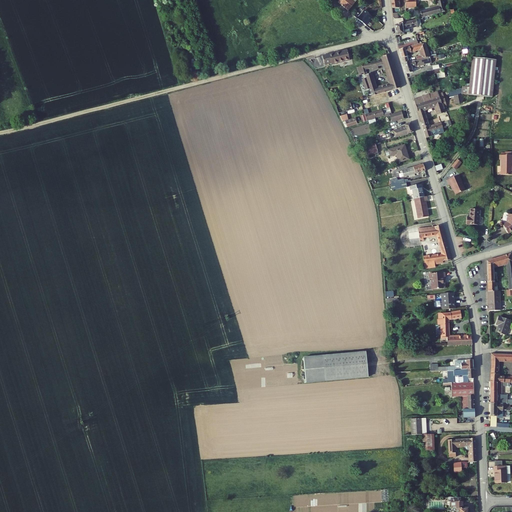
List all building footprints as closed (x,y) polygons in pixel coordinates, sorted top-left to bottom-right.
[(341,0),(339,3),(349,12),(356,4),(350,0),(341,0)] [(424,12),(425,20),(449,15),(446,1),(440,3),(441,10),(424,12)] [(358,19),(367,26),(373,18),(366,10),(358,19)] [(418,21),(397,25),(397,36),(405,35),(405,31),(420,29),(418,21)] [(423,44),(401,50),(404,58),(408,57),(408,56),(410,55),(409,53),(414,52),(416,61),(421,60),(420,55),(422,54),(421,51),(425,50),(423,44)] [(350,61),(348,51),(323,57),(325,66),(331,64),(332,65),(350,61)] [(362,67),(363,70),(371,68),(372,70),(375,69),(375,67),(384,65),(393,63),(390,55),(383,57),(384,61),(362,67)] [(433,58),(421,60),(416,61),(410,62),(405,63),(408,75),(414,74),(413,69),(434,65),(433,58)] [(497,60),(473,58),(470,95),(493,97),(497,60)] [(190,61),(177,65),(181,74),(193,70),(190,61)] [(394,66),(386,69),(388,77),(397,74),(394,66)] [(370,91),(373,97),(387,92),(400,88),(401,88),(398,78),(389,81),(391,85),(377,90),(370,72),(364,74),(365,77),(362,78),(367,92),(370,91)] [(415,98),(422,120),(427,118),(424,109),(437,105),(440,113),(445,111),(439,91),(415,98)] [(455,104),(463,103),(462,94),(454,95),(455,104)] [(367,115),(369,122),(394,114),(392,108),(391,105),(388,105),(389,109),(367,115)] [(391,116),(393,123),(405,120),(403,113),(394,115),(391,116)] [(347,122),(349,128),(359,125),(357,119),(347,122)] [(429,123),(423,124),(427,138),(451,129),(451,128),(454,127),(453,122),(449,123),(449,122),(431,128),(429,123)] [(368,125),(351,128),(353,137),(369,133),(368,125)] [(396,133),(397,139),(405,135),(405,137),(415,133),(413,125),(402,128),(403,131),(396,133)] [(367,148),(370,157),(382,153),(380,144),(367,148)] [(407,146),(390,152),(393,160),(400,158),(402,164),(411,161),(407,146)] [(511,155),(502,155),(501,160),(503,160),(503,175),(511,175),(511,155)] [(460,160),(455,167),(459,170),(465,162),(460,160)] [(404,172),(406,178),(413,176),(413,178),(417,177),(417,175),(427,172),(426,166),(404,172)] [(468,191),(461,176),(450,182),(452,187),(453,186),(455,190),(456,189),(459,196),(468,191)] [(392,188),(393,193),(408,190),(407,185),(394,188),(392,188)] [(415,194),(417,201),(426,200),(424,187),(412,189),(413,194),(415,194)] [(417,201),(420,221),(431,219),(428,204),(430,203),(429,199),(426,200),(417,201)] [(469,217),(468,224),(480,226),(481,210),(472,209),(472,217),(469,217)] [(511,216),(508,216),(506,224),(502,227),(508,236),(511,232),(511,216)] [(420,234),(422,243),(425,242),(425,239),(439,237),(441,245),(447,243),(443,227),(437,229),(420,231),(420,234)] [(422,243),(420,234),(414,235),(415,244),(422,243)] [(424,259),(426,264),(445,262),(445,263),(449,262),(452,262),(448,248),(442,249),(444,257),(424,259)] [(488,262),(489,293),(501,292),(510,292),(511,291),(511,282),(509,282),(509,287),(496,288),(495,269),(507,267),(508,272),(509,278),(511,277),(511,260),(511,256),(488,262)] [(444,275),(431,277),(432,282),(434,281),(435,286),(434,286),(435,292),(445,290),(445,285),(444,285),(443,281),(445,281),(444,275)] [(501,292),(489,293),(490,311),(502,310),(501,292)] [(452,294),(440,295),(442,311),(454,310),(452,294)] [(447,341),(448,346),(472,346),(471,338),(449,337),(447,322),(460,320),(459,313),(441,315),(442,325),(437,326),(437,327),(442,327),(443,341),(447,341)] [(497,334),(507,337),(511,322),(500,317),(497,325),(500,326),(497,334)] [(411,348),(410,336),(393,338),(394,350),(401,349),(411,348)] [(367,351),(303,357),(305,371),(368,364),(367,351)] [(449,372),(455,371),(474,370),(473,362),(466,362),(466,364),(462,364),(461,362),(455,362),(455,368),(448,368),(448,372),(449,372)] [(370,377),(368,364),(305,371),(306,383),(370,377)] [(493,367),(492,383),(511,385),(511,384),(511,379),(503,379),(503,368),(500,368),(500,367),(493,367)] [(475,383),(475,381),(474,370),(455,371),(449,372),(449,380),(444,381),(444,384),(453,384),(475,383)] [(476,411),(475,383),(453,384),(453,386),(454,399),(464,398),(464,411),(476,411)] [(492,383),(492,397),(498,397),(498,395),(503,395),(503,388),(511,388),(511,385),(492,383)] [(492,405),(498,406),(511,406),(511,405),(511,402),(508,402),(508,395),(503,395),(498,395),(498,397),(492,397),(492,405)] [(492,405),(492,427),(499,427),(499,418),(505,418),(506,412),(511,412),(511,406),(498,406),(492,405)] [(412,422),(412,437),(422,437),(423,437),(422,422),(412,422)] [(423,437),(422,437),(423,449),(436,449),(436,436),(428,437),(423,437)] [(449,441),(449,454),(457,454),(456,448),(470,447),(471,458),(478,458),(477,440),(449,441)] [(508,466),(495,466),(495,471),(497,471),(497,483),(508,483),(508,466)] [(469,511),(464,511),(464,499),(452,499),(452,507),(461,507),(460,511),(469,511)]
